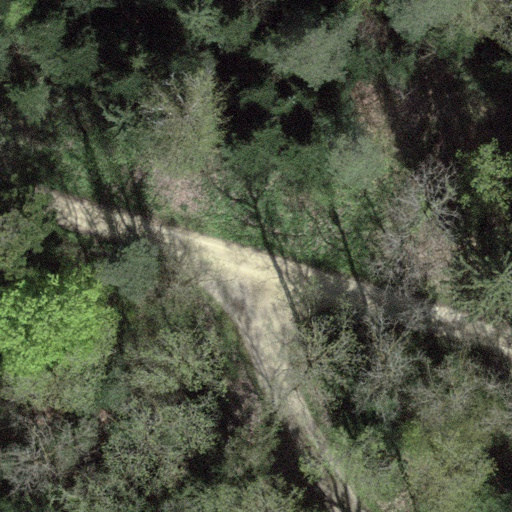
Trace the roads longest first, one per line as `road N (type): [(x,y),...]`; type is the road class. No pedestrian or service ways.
road 1 (track): [(0,197),(511,346)]
road 2 (track): [(353,511),(246,346),(218,263)]
